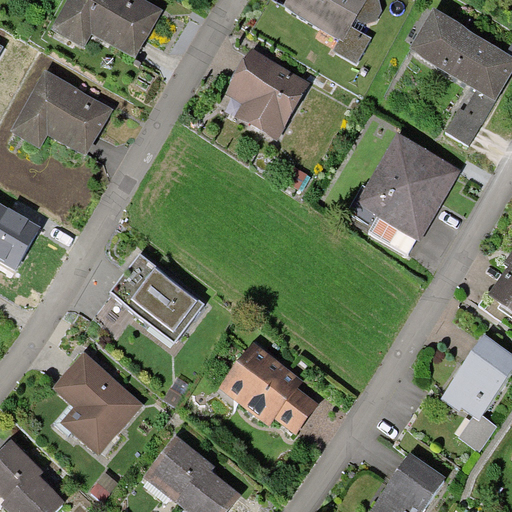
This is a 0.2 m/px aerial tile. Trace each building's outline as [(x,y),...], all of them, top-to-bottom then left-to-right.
[(168,18),(132,0),(79,0),(57,37),(88,54),(97,40),(141,66),(168,18)] [(296,0),(290,16),(344,46),(338,57),(362,69),(377,42),(361,31),(376,0),(296,0)] [(472,153),(511,82),(511,61),(441,21),(418,61),(464,88),(438,133),(472,153)] [(319,93),(256,57),(231,103),(250,114),(239,134),(283,160),(319,93)] [(117,117),(52,82),(16,141),(44,157),(50,145),(88,165),(117,117)] [(466,178),(402,140),(359,212),(423,250),(466,178)] [(47,235),(0,208),(0,267),(23,280),(47,235)] [(67,226),(54,220),(49,232),(61,238),(67,226)] [(511,311),(511,248),(501,263),(506,267),(487,293),(511,311)] [(216,310),(143,259),(108,304),(181,355),(216,310)] [(511,370),(511,354),(483,335),(442,395),(475,417),(461,438),(482,453),(499,428),(481,415),(511,370)] [(309,386),(260,353),(226,398),(277,435),(286,426),(304,439),(327,412),(303,393),(309,386)] [(148,410),(85,360),(56,395),(79,413),(65,430),(106,459),(148,410)] [(220,473),(182,445),(149,485),(168,501),(181,511),(237,511),(245,503),(215,480),(220,473)] [(46,478),(15,450),(0,465),(0,506),(6,511),(67,511),(71,509),(40,484),(46,478)] [(421,511),(445,479),(409,454),(367,511),(421,511)]
